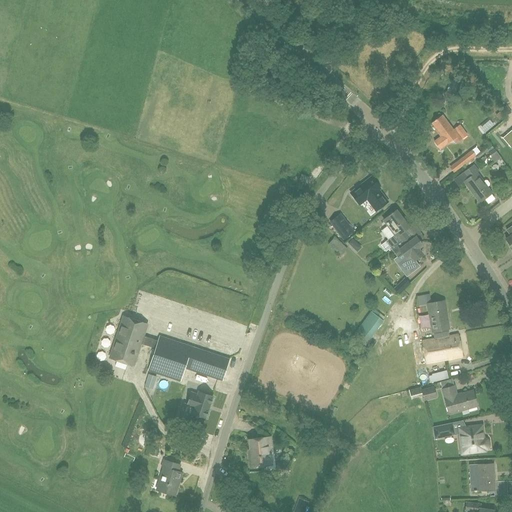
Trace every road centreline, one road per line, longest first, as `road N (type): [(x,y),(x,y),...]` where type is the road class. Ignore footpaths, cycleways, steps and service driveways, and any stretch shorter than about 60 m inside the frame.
road 1 (residential): [(200,511),(294,238),(376,124)]
road 2 (tertiary): [(376,124),(244,0)]
road 3 (track): [(511,48),(441,52),(385,132)]
road 4 (tertiary): [(467,239),(376,124)]
